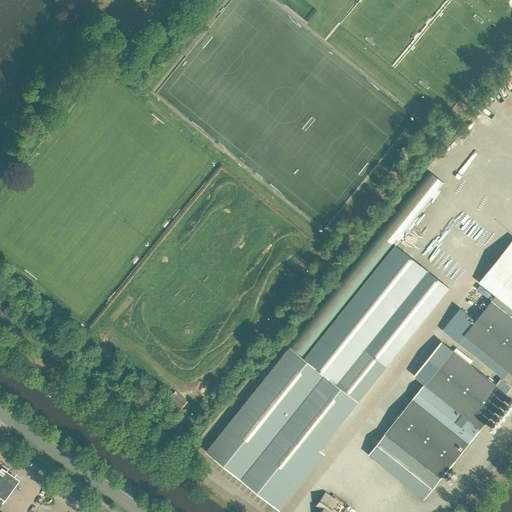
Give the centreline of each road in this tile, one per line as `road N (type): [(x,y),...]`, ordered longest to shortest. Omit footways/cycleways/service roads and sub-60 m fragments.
road 1 (unclassified): [(0,332),(250,511)]
road 2 (secondary): [(142,511),(0,410)]
